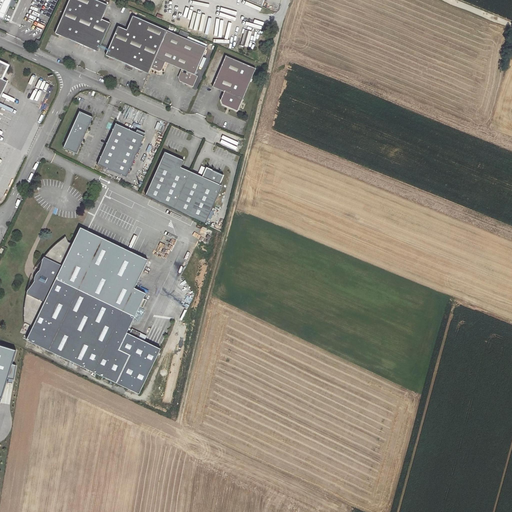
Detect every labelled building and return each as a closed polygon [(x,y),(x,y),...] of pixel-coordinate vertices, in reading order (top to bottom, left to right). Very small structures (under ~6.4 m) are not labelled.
[(0,0),(0,16),(4,19),(10,5),(13,5),(14,2),(12,0),(0,0)] [(102,11),(105,4),(95,0),(69,0),(55,33),(63,37),(65,33),(78,39),(77,43),(92,49),(93,46),(100,48),(110,23),(102,20),(105,12),(102,11)] [(277,6),(265,0),(262,6),(275,11),(277,6)] [(151,68),(167,31),(136,18),(133,25),(130,23),(127,30),(118,27),(106,55),(114,58),(115,55),(129,60),(127,64),(142,71),(143,67),(150,70),(151,68)] [(167,31),(151,68),(159,72),(162,71),(165,62),(182,70),(178,77),(180,81),(193,87),(198,76),(195,75),(207,48),(167,31)] [(63,37),(77,43),(78,39),(65,33),(63,37)] [(33,46),(38,48),(42,41),(37,39),(33,46)] [(115,55),(114,58),(127,64),(129,60),(115,55)] [(256,69),(226,56),(212,87),(224,92),(220,101),(222,105),(237,112),(256,69)] [(0,101),(9,83),(3,80),(9,67),(0,62),(0,101)] [(64,147),(78,153),(93,118),(80,112),(64,147)] [(98,164),(127,177),(145,136),(116,124),(98,164)] [(165,152),(146,195),(173,208),(190,171),(181,168),(184,161),(165,152)] [(190,171),(173,208),(207,224),(209,219),(212,211),(223,186),(221,185),(225,176),(206,167),(202,177),(190,171)] [(148,261),(84,229),(83,232),(80,230),(73,244),(69,242),(66,236),(62,239),(56,245),(50,250),(45,256),(41,262),(42,262),(40,271),(36,274),(35,277),(34,282),(30,288),(28,288),(27,293),(26,298),(24,305),(24,312),(24,320),(24,324),(26,323),(33,327),(27,340),(139,394),(161,349),(145,342),(139,339),(142,333),(133,329),(130,334),(127,333),(146,294),(135,288),(148,261)] [(34,273),(36,274),(40,271),(42,262),(41,262),(39,265),(34,273)] [(142,333),(139,339),(145,342),(147,336),(142,333)]
